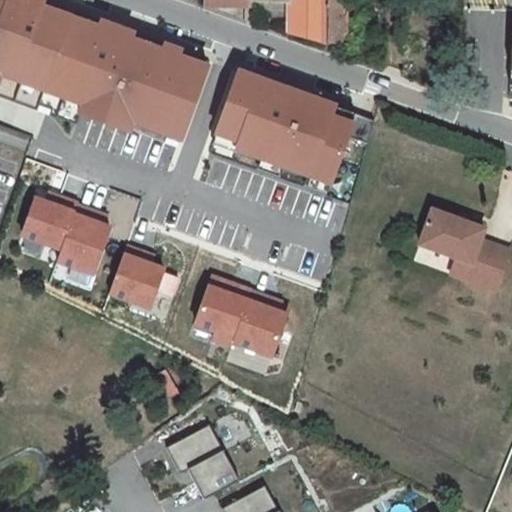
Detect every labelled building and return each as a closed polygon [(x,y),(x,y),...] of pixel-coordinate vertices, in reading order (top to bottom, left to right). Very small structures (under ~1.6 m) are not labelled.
[(0,0),(0,79),(1,77),(5,66),(87,96),(83,107),(80,116),(130,134),(134,124),(138,113),(186,131),(209,68),(179,57),(181,52),(173,49),(166,46),(164,52),(132,40),(134,35),(117,28),(102,23),(100,29),(43,8),(45,2),(38,0),(0,0)] [(204,0),(205,7),(207,8),(248,7),(247,0),(250,0),(251,15),(290,15),(290,35),(325,39),(326,37),(347,37),(347,0),(204,0)] [(1,77),(83,107),(87,96),(5,66),(1,77)] [(349,138),(354,126),(332,118),(336,108),(311,99),(286,90),(284,94),(270,89),(272,85),(240,73),(218,136),(240,144),(238,151),(262,160),(285,169),(309,177),(331,185),(349,138)] [(284,94),(286,90),(272,85),(270,89),(284,94)] [(358,116),(336,108),(332,118),(354,126),(358,116)] [(182,142),(186,131),(138,113),(134,124),(182,142)] [(380,124),(358,116),(354,126),(349,138),(373,147),(380,124)] [(218,136),(214,146),(237,154),(238,151),(240,144),(218,136)] [(285,169),(262,160),(258,171),(281,179),(285,169)] [(331,185),(309,177),(305,188),(328,196),(331,185)] [(50,195),(47,204),(58,208),(62,199),(50,195)] [(23,238),(62,252),(78,208),(79,205),(62,199),(58,208),(47,204),(36,201),(23,238)] [(78,208),(62,252),(58,263),(94,277),(111,230),(103,227),(90,222),(93,213),(78,208)] [(107,218),(93,213),(90,222),(103,227),(107,218)] [(435,215),(422,249),(458,263),(457,267),(471,273),(467,283),(498,295),(511,257),(511,255),(483,245),(487,234),(435,215)] [(149,256),(129,248),(115,297),(156,312),(170,273),(157,268),(145,264),(149,256)] [(160,260),(149,256),(145,264),(157,268),(160,260)] [(457,267),(453,278),(467,283),(471,273),(457,267)] [(214,341),(233,348),(234,344),(252,294),(213,279),(196,325),(217,333),(214,341)] [(252,294),(234,344),(273,359),(290,311),(281,308),(268,303),(269,300),(252,294)] [(282,305),(269,300),(268,303),(281,308),(282,305)] [(166,448),(180,474),(188,470),(204,500),(239,481),(210,425),(166,448)] [(279,511),(265,486),(222,509),(223,511),(279,511)]
